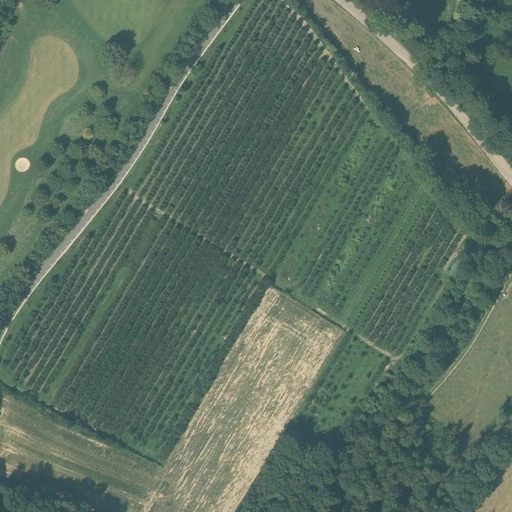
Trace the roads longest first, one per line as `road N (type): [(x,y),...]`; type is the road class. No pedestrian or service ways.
road 1 (tertiary): [(0,331),(123,170),(236,0)]
road 2 (unclassified): [(511,173),(340,0)]
